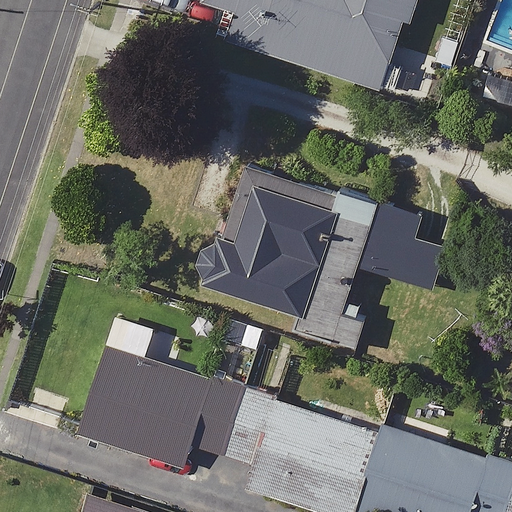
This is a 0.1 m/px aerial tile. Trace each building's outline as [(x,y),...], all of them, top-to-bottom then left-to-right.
[(218,0),(247,10),(238,36),(391,89),(421,0),(218,0)] [(511,81),(508,80),(503,98),(511,100),(511,81)] [(460,223),(248,162),(214,282),(308,309),(303,325),(364,343),(375,305),(362,301),(373,265),(443,285),(460,223)] [(337,511),(360,511),(387,428),(171,359),(173,351),(118,333),(115,341),(87,430),(194,465),(201,441),(264,461),(256,486),(337,511)] [(387,428),(360,511),(361,511),(362,509),(371,511),(511,511),(511,459),(390,420),(387,428)] [(153,511),(97,493),(91,511),(153,511)]
